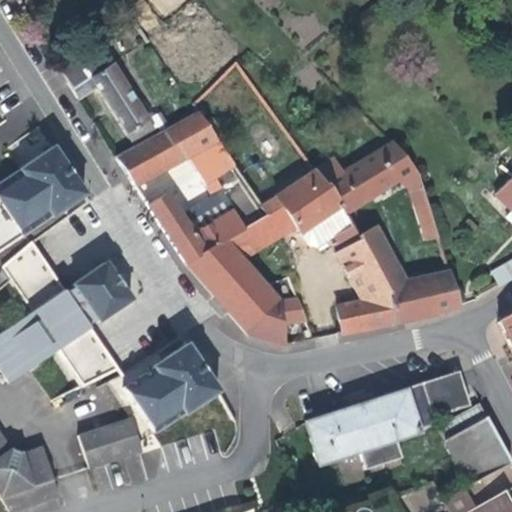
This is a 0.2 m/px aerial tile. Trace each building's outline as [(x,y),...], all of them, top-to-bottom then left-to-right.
[(146,39),(108,64),(114,73),(151,48),(146,39)] [(95,43),(56,69),(60,75),(88,57),(96,72),(108,64),(95,43)] [(88,57),(60,75),(69,90),(88,77),(96,72),(88,57)] [(108,64),(96,72),(88,77),(94,86),(122,131),(142,117),(114,73),(108,64)] [(88,77),(69,90),(75,99),(94,86),(88,77)] [(210,139),(195,109),(111,156),(130,186),(181,159),(200,182),(207,193),(218,187),(213,177),(230,165),(210,139)] [(388,144),(320,185),(341,215),(401,177),(422,242),(434,239),(412,170),(388,144)] [(48,217),(80,194),(49,145),(0,178),(0,211),(17,236),(47,215),(48,217)] [(320,185),(309,170),(271,196),(289,226),(302,248),(312,249),(331,236),(347,227),(341,215),(320,185)] [(511,276),(511,172),(509,175),(491,193),(509,211),(503,217),(511,225),(511,259),(488,272),(495,287),(511,276)] [(162,193),(142,204),(181,263),(221,239),(239,228),(230,210),(188,234),(166,199),(162,193)] [(173,194),(166,199),(188,234),(230,210),(221,195),(185,211),(173,194)] [(289,226),(271,196),(256,205),(263,214),(239,228),(221,239),(236,257),(289,226)] [(347,227),(331,236),(334,242),(329,245),(334,252),(331,254),(356,299),(331,305),(338,333),(388,324),(381,292),(352,236),(347,227)] [(454,306),(444,275),(401,283),(372,227),(352,236),(381,292),(388,324),(429,316),(454,306)] [(273,301),(236,257),(221,239),(181,263),(239,331),(273,301)] [(0,329),(0,381),(2,385),(53,351),(88,402),(120,381),(84,328),(92,321),(95,325),(128,302),(103,265),(69,288),(70,291),(62,297),(27,243),(5,258),(0,261),(0,271),(23,307),(27,312),(20,316),(0,329)] [(273,301),(239,331),(243,336),(275,345),(274,322),(299,321),(292,299),(274,302),(273,301)] [(511,312),(495,322),(511,359),(511,312)] [(179,415),(211,392),(180,344),(146,367),(146,369),(119,387),(150,433),(178,412),(179,415)] [(464,408),(462,402),(455,377),(383,398),(365,403),(369,420),(358,423),(353,407),(303,422),(314,461),(356,449),(361,471),(398,459),(393,437),(415,431),(415,427),(429,423),(428,414),(449,410),(464,408)] [(369,420),(365,403),(353,407),(358,423),(369,420)] [(66,432),(78,468),(129,452),(119,416),(66,432)] [(480,419),(455,432),(439,442),(464,486),(480,477),(506,462),(480,419)] [(44,494),(40,480),(41,480),(30,445),(11,450),(8,448),(4,449),(0,443),(0,505),(2,508),(44,494)] [(402,471),(398,459),(361,471),(365,482),(402,471)] [(465,511),(467,511),(457,490),(438,499),(443,511),(465,511)] [(492,511),(486,501),(467,511),(465,511),(492,511)]
